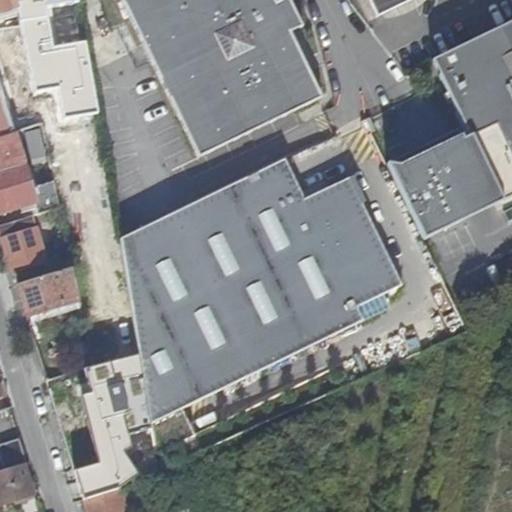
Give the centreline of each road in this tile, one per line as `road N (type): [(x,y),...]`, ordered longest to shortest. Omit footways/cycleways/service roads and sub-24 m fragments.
road 1 (unknown): [(102,0),(122,90),(155,164),(178,180),(194,177),(355,114),(410,267),(410,292),(398,310),(221,394)]
road 2 (residential): [(62,511),(0,300)]
